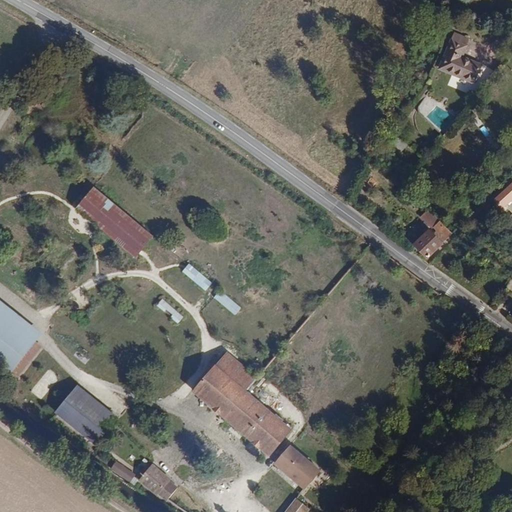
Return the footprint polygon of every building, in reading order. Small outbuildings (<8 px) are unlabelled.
[(459,43),(461,36),(446,30),(444,36),(459,43)] [(472,63),(453,54),(459,43),(444,36),(431,65),(464,80),(472,63)] [(511,209),(508,206),(511,201),(511,183),(495,198),(494,200),(500,206),(497,209),(508,220),(511,216),(511,209)] [(495,191),(487,184),(481,189),(489,197),(493,192),(495,191)] [(145,230),(95,188),(77,208),(128,251),(145,230)] [(440,221),(428,210),(423,213),(432,221),(433,220),(436,224),(440,221)] [(453,233),(440,221),(436,224),(434,226),(438,230),(436,232),(445,241),(453,233)] [(135,256),(152,236),(145,230),(128,251),(135,256)] [(442,244),(428,230),(414,244),(429,257),(442,244)] [(92,242),(79,231),(76,236),(89,246),(92,242)] [(212,285),(190,266),(184,273),(206,291),(212,285)] [(242,310),(221,292),(215,298),(237,317),(242,310)] [(183,318),(162,300),(156,307),(178,324),(183,318)] [(42,338),(0,304),(0,354),(18,368),(42,338)] [(289,429),(245,391),(256,378),(226,353),(194,391),(228,420),(249,437),(270,455),(291,430),(289,429)] [(261,364),(260,363),(259,362),(257,361),(256,361),(253,361),(252,362),(250,363),(250,364),(249,365),(249,367),(249,368),(249,370),(251,372),(252,373),(254,374),(255,374),(256,374),(258,373),(259,373),(260,372),(261,371),(261,369),(262,368),(262,366),(261,364)] [(13,379),(0,368),(0,378),(8,385),(13,379)] [(115,421),(75,390),(56,413),(95,445),(115,421)] [(249,437),(228,420),(223,425),(244,442),(249,437)] [(319,471),(290,446),(275,464),(304,489),(319,471)] [(136,476),(116,462),(110,470),(130,484),(136,476)] [(177,487),(169,480),(170,478),(153,465),(140,480),(156,495),(158,493),(166,500),(177,487)] [(308,511),(310,510),(296,498),(284,511),(308,511)]
